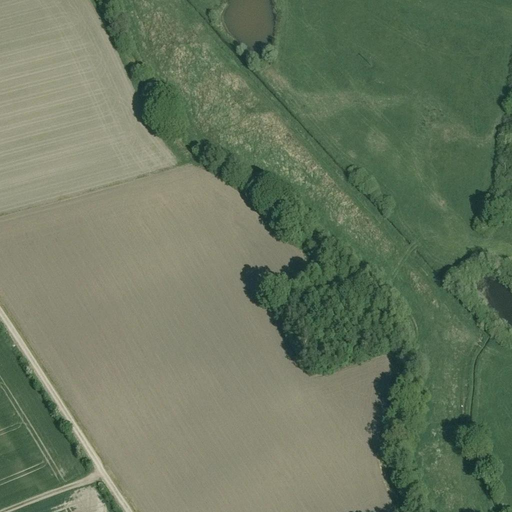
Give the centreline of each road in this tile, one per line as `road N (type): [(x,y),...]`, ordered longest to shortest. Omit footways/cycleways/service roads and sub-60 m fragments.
road 1 (track): [(0,311),(131,511)]
road 2 (track): [(395,511),(383,423),(399,381),(399,344)]
